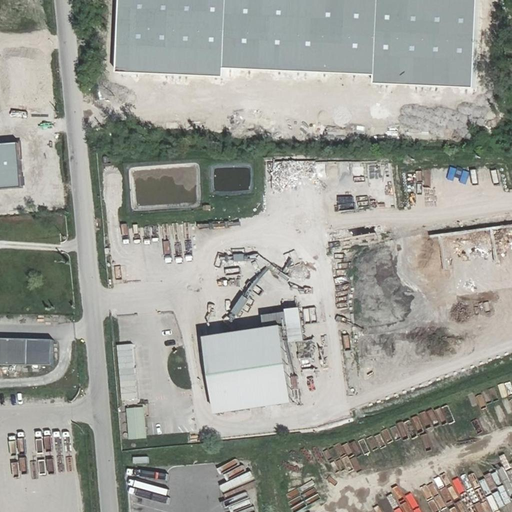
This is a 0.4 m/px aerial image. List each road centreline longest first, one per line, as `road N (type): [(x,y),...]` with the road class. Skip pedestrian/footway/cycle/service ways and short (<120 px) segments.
road 1 (unclassified): [(61,0),(111,511)]
road 2 (track): [(109,479),(374,444),(511,392)]
road 3 (unknown): [(344,401),(295,220)]
